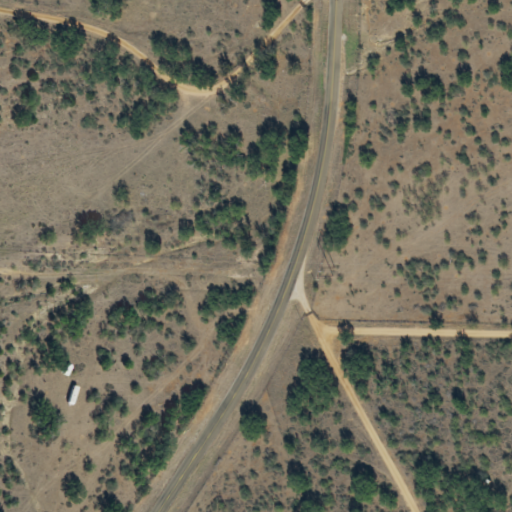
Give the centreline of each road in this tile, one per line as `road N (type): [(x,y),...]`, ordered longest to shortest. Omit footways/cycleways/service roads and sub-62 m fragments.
road 1 (secondary): [(158,511),(235,395),(287,291),(321,175),(337,0)]
road 2 (residential): [(0,4),(81,20),(188,90),(306,0)]
road 3 (residential): [(293,273),(410,511)]
road 4 (residential): [(316,330),(511,334)]
